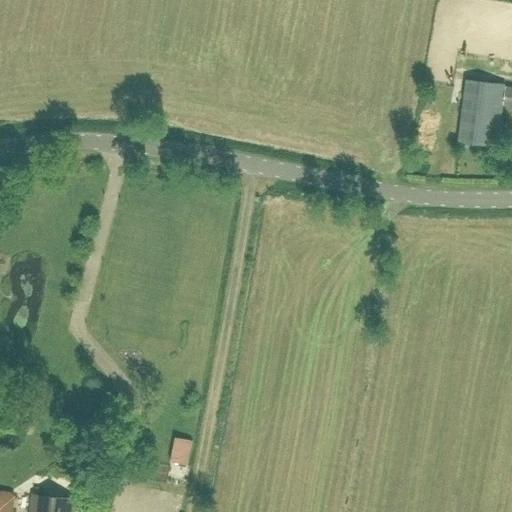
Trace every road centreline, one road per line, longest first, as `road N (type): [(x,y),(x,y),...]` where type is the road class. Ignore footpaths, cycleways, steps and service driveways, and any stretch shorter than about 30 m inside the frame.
road 1 (tertiary): [(0,147),(103,140),(379,190),(511,198)]
road 2 (track): [(252,163),(191,511)]
